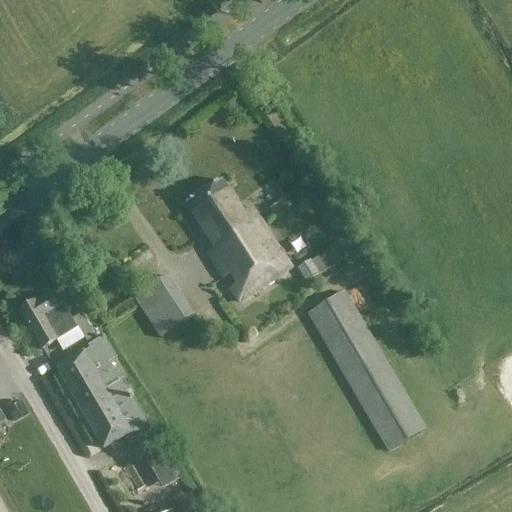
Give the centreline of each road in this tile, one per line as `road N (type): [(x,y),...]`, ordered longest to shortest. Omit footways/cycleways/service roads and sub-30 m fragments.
road 1 (tertiary): [(0,219),(304,0)]
road 2 (unclassified): [(98,511),(0,343)]
